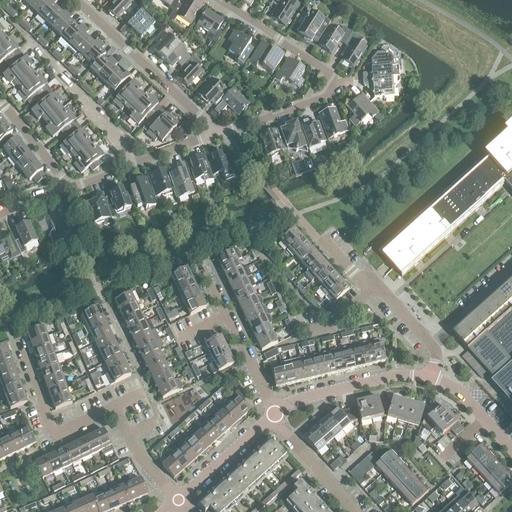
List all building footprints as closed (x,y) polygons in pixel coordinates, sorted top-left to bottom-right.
[(22,0),(22,1),(30,8),(37,0),(22,0)] [(37,0),(30,8),(38,15),(52,0),(37,0)] [(52,0),(38,15),(46,23),(58,10),(53,6),(57,2),(55,0),(52,0)] [(125,0),(110,0),(109,2),(113,6),(108,11),(117,20),(130,5),(125,0)] [(167,7),(173,11),(178,4),(180,0),(159,0),(168,6),(167,7)] [(178,4),(173,11),(169,17),(174,21),(177,16),(190,25),(202,6),(193,0),(186,0),(182,7),(178,4)] [(277,7),(272,14),(270,17),(285,27),(299,5),(290,0),(273,0),(271,4),(277,7)] [(46,23),(54,30),(69,13),(66,10),(62,14),(58,10),(46,23)] [(127,26),(141,39),(155,25),(141,11),(127,26)] [(206,38),(216,44),(222,33),(217,30),(223,21),(206,11),(198,24),(210,32),(206,38)] [(54,30),(62,38),(74,25),(69,21),(73,17),(69,13),(54,30)] [(303,41),(306,42),(306,41),(310,44),(312,40),(317,43),(330,22),(325,19),(323,22),(310,13),(307,18),(306,20),(302,26),(299,25),(296,31),(298,32),(297,34),(304,39),(303,41)] [(62,38),(70,45),(86,28),(82,25),(78,29),(74,25),(62,38)] [(339,42),(344,45),(352,33),(343,27),(340,33),(330,27),(318,46),(331,54),(339,42)] [(70,45),(78,53),(90,40),(85,36),(89,31),(86,28),(70,45)] [(228,52),(236,57),(235,58),(236,60),(238,61),(237,63),(242,67),(253,50),(248,47),(251,42),(234,32),(228,41),(233,44),(228,52)] [(352,33),(344,45),(349,48),(341,60),(354,68),(366,48),(360,45),(363,39),(353,32),(352,33)] [(161,61),(162,61),(177,45),(168,36),(167,37),(162,33),(154,41),(161,47),(156,50),(161,61)] [(36,40),(41,44),(44,40),(40,36),(36,40)] [(0,41),(0,48),(11,62),(14,60),(10,55),(19,49),(11,39),(8,42),(5,38),(0,41)] [(78,53),(86,60),(101,43),(98,40),(94,44),(90,40),(78,53)] [(86,60),(93,66),(93,67),(102,57),(103,58),(106,55),(101,50),(105,46),(101,43),(86,60)] [(250,62),(256,66),(257,65),(272,74),(284,56),(274,49),(273,51),(261,44),(250,62)] [(177,45),(162,61),(173,66),(175,61),(182,67),(190,59),(185,54),(186,53),(177,45)] [(0,63),(4,60),(8,65),(11,62),(0,48),(0,63)] [(362,74),(363,80),(399,78),(398,67),(397,66),(393,66),(392,59),(386,53),(377,54),(371,60),(372,68),(371,68),(371,73),(363,73),(362,74)] [(179,79),(188,88),(201,73),(198,69),(202,65),(192,56),(182,67),(187,71),(179,79)] [(11,62),(25,80),(33,74),(30,69),(33,67),(26,57),(17,64),(14,60),(11,62)] [(90,70),(98,78),(114,61),(111,57),(107,62),(103,58),(102,57),(93,67),(93,66),(90,70)] [(98,78),(106,85),(118,72),(114,68),(118,64),(114,61),(98,78)] [(13,82),(17,87),(25,80),(11,62),(8,65),(11,69),(3,76),(10,85),(13,82)] [(274,79),(280,83),(283,79),(299,89),(304,82),(299,78),(305,69),(293,62),(288,69),(283,66),(274,79)] [(116,91),(119,88),(122,85),(130,76),(126,72),(122,76),(118,72),(106,85),(114,93),(116,91)] [(25,80),(39,98),(43,95),(39,91),(47,84),(40,75),(37,78),(33,74),(25,80)] [(399,78),(363,80),(363,86),(365,87),(368,87),(368,88),(372,91),(373,91),(374,99),(382,99),(384,100),(385,98),(394,98),(393,89),(399,82),(399,78)] [(33,96),(36,100),(39,98),(25,80),(17,87),(20,91),(17,93),(24,103),(33,96)] [(198,94),(208,105),(211,102),(216,106),(228,92),(224,88),(222,89),(212,80),(198,94)] [(119,88),(136,104),(143,96),(139,92),(142,89),(133,81),(126,89),(122,85),(119,88)] [(124,107),(129,111),(136,104),(119,88),(116,91),(120,95),(113,102),(122,110),(124,107)] [(214,111),(219,115),(227,106),(238,116),(248,105),(233,91),(214,111)] [(39,98),(53,116),(62,109),(58,105),(62,102),(54,93),(46,100),(43,95),(39,98)] [(136,104),(152,119),(155,116),(151,113),(158,105),(150,97),(147,100),(143,96),(136,104)] [(42,118),(45,122),(53,116),(39,98),(36,100),(40,105),(31,111),(39,121),(42,118)] [(349,120),(355,127),(360,123),(360,124),(361,123),(361,122),(369,115),(372,119),(379,113),(376,110),(371,105),(368,101),(363,105),(357,99),(347,108),(354,116),(349,120)] [(145,118),(150,122),(152,119),(136,104),(129,111),(132,115),(130,118),(138,126),(145,118)] [(53,116),(68,134),(71,131),(67,127),(76,120),(69,111),(65,114),(62,109),(53,116)] [(319,115),(328,140),(343,134),(349,132),(345,122),(340,124),(334,110),(319,115)] [(155,116),(152,119),(171,137),(176,131),(174,130),(176,128),(172,124),(175,120),(166,113),(159,120),(155,116)] [(61,132),(65,136),(68,134),(53,116),(45,122),(49,127),(46,129),(53,138),(61,132)] [(152,119),(150,122),(154,126),(146,134),(155,142),(158,138),(162,143),(164,141),(166,142),(171,137),(152,119)] [(299,124),(308,150),(311,156),(327,150),(325,144),(324,143),(325,143),(318,123),(312,125),(310,120),(299,124)] [(297,150),(306,152),(307,153),(296,122),(280,128),(287,149),(288,149),(295,150),(296,152),(298,152),(297,150)] [(6,124),(0,129),(0,142),(12,133),(6,124)] [(266,135),(260,137),(267,157),(269,156),(271,158),(278,154),(277,153),(282,152),(283,154),(285,155),(286,154),(277,127),(270,129),(270,130),(265,134),(266,135)] [(68,134),(82,151),(90,145),(87,141),(90,138),(83,129),(74,135),(71,131),(68,134)] [(508,135),(483,158),(506,184),(511,189),(511,129),(507,134),(508,135)] [(70,153),(74,158),(82,151),(68,134),(65,136),(68,140),(60,147),(67,156),(70,153)] [(3,149),(10,157),(24,146),(17,138),(3,149)] [(90,145),(82,151),(96,169),(99,167),(96,162),(104,156),(97,147),(93,149),(90,145)] [(10,157),(16,165),(30,154),(24,146),(10,157)] [(82,151),(74,158),(77,162),(74,165),(81,174),(90,167),(93,172),(96,169),(82,151)] [(213,162),(208,164),(212,176),(221,173),(223,174),(223,176),(223,178),(224,178),(225,181),(236,177),(232,168),(229,170),(226,163),(228,162),(226,158),(223,159),(220,153),(211,157),(213,162)] [(16,165),(23,173),(36,162),(30,154),(16,165)] [(212,176),(208,164),(205,156),(190,161),(193,170),(191,171),(195,181),(202,179),(204,182),(205,183),(214,180),(212,176)] [(478,162),(442,195),(465,220),(475,212),(476,212),(483,206),(482,205),(494,195),(502,188),(506,184),(483,158),(478,162)] [(36,162),(23,173),(29,181),(33,179),(37,184),(46,178),(41,172),(43,171),(36,162)] [(306,164),(308,171),(315,168),(313,162),(306,164)] [(307,172),(304,166),(293,170),(295,176),(307,172)] [(155,197),(161,195),(162,197),(163,197),(164,197),(172,195),(168,185),(170,184),(170,183),(168,178),(166,179),(163,171),(147,177),(155,197)] [(173,192),(174,194),(174,196),(176,195),(178,198),(194,192),(187,173),(181,176),(179,171),(169,175),(175,192),(173,192)] [(136,181),(137,185),(130,188),(135,201),(134,201),(135,203),(136,203),(137,208),(144,205),(146,209),(156,206),(145,178),(136,181)] [(11,182),(5,185),(11,197),(16,194),(11,182)] [(112,203),(107,205),(112,219),(117,217),(118,216),(118,215),(118,213),(123,211),(123,212),(125,211),(125,210),(131,208),(127,196),(125,196),(122,188),(117,190),(117,188),(114,189),(113,190),(113,192),(113,193),(110,194),(113,201),(111,201),(112,203)] [(112,219),(107,205),(102,193),(96,196),(97,199),(87,203),(89,209),(88,212),(90,217),(91,216),(94,224),(103,221),(104,225),(107,226),(113,223),(112,219)] [(191,198),(194,204),(200,202),(198,195),(191,198)] [(435,201),(411,222),(417,228),(435,248),(445,239),(445,240),(452,233),(463,222),(465,220),(442,195),(435,201)] [(411,222),(379,251),(379,252),(388,261),(391,264),(395,269),(401,276),(402,277),(414,266),(415,267),(422,261),(421,260),(435,248),(417,228),(411,222)] [(20,239),(15,242),(20,255),(21,255),(26,252),(24,247),(37,242),(29,223),(16,229),(20,239)] [(281,241),(288,249),(301,237),(295,229),(281,241)] [(3,234),(0,235),(0,256),(6,254),(13,259),(21,255),(20,255),(15,242),(12,236),(5,239),(3,234)] [(288,249),(295,256),(308,244),(301,237),(288,249)] [(295,256),(301,264),(315,252),(308,244),(295,256)] [(217,259),(221,269),(237,261),(242,259),(238,249),(217,259)] [(301,264),(309,272),(322,260),(315,252),(301,264)] [(309,272),(315,279),(329,267),(322,260),(309,272)] [(221,269),(226,278),(242,270),(237,261),(221,269)] [(315,279),(322,287),(335,275),(329,267),(315,279)] [(226,278),(230,287),(251,277),(252,277),(247,268),(242,270),(226,278)] [(171,277),(175,286),(191,278),(187,269),(171,277)] [(318,290),(325,298),(342,283),(335,275),(322,287),(318,290)] [(230,287),(234,296),(251,289),(255,287),(251,277),(230,287)] [(175,286),(180,296),(196,288),(191,278),(175,286)] [(342,283),(325,298),(332,306),(349,291),(342,283)] [(503,291),(499,295),(506,302),(510,307),(511,305),(511,291),(508,287),(507,287),(507,288),(503,291)] [(180,296),(185,306),(201,298),(196,288),(180,296)] [(234,296),(239,306),(255,298),(251,289),(234,296)] [(115,302),(119,312),(136,304),(131,294),(115,302)] [(494,298),(490,302),(490,303),(491,302),(497,310),(502,315),(509,308),(510,307),(506,302),(499,295),(498,296),(495,299),(494,298)] [(239,306),(243,315),(262,306),(262,305),(263,304),(263,302),(261,299),(260,298),(258,297),(258,296),(255,298),(239,306)] [(201,298),(185,306),(190,317),(206,309),(201,298)] [(486,306),(482,310),(489,317),(493,322),(500,316),(502,315),(497,310),(491,302),(490,303),(489,304),(486,306)] [(119,312),(124,322),(140,314),(136,304),(119,312)] [(500,316),(493,322),(492,324),(485,330),(483,332),(476,338),(474,340),(465,348),(467,349),(466,349),(469,352),(489,374),(495,382),(506,393),(511,400),(511,401),(510,404),(511,406),(511,305),(510,307),(509,308),(502,315),(500,316)] [(243,315),(248,324),(267,315),(267,314),(267,313),(267,311),(266,308),(264,307),(263,306),(262,306),(243,315)] [(82,315),(87,325),(103,317),(98,307),(82,315)] [(477,314),(473,317),(473,318),(474,318),(480,325),(485,330),(492,324),(493,322),(489,317),(482,310),(480,311),(478,314),(477,314)] [(124,322),(129,332),(145,324),(145,323),(140,314),(124,322)] [(248,324),(252,333),(268,325),(269,326),(271,324),(272,322),(272,320),(270,317),(269,316),(267,315),(248,324)] [(73,326),(71,320),(69,317),(65,318),(69,328),(73,326)] [(87,325),(92,335),(108,327),(103,317),(87,325)] [(468,322),(464,326),(471,333),(476,338),(483,332),(485,330),(480,325),(474,318),(473,318),(472,319),(468,322)] [(129,332),(133,341),(154,331),(150,321),(145,323),(145,324),(129,332)] [(252,333),(257,342),(273,335),(269,326),(268,325),(252,333)] [(455,334),(454,335),(455,336),(461,343),(465,348),(474,340),(476,338),(471,333),(464,326),(463,327),(459,331),(459,330),(454,334),(455,334)] [(92,335),(96,345),(112,337),(108,327),(92,335)] [(27,334),(30,344),(47,337),(44,328),(27,334)] [(133,341),(138,351),(160,341),(155,330),(154,331),(133,341)] [(273,335),(257,342),(261,352),(277,344),(273,335)] [(30,344),(34,353),(51,347),(47,337),(30,344)] [(96,345),(101,354),(117,347),(112,337),(96,345)] [(205,345),(209,355),(225,347),(221,337),(205,345)] [(138,351),(143,361),(159,353),(164,351),(163,349),(162,348),(163,347),(160,341),(138,351)] [(371,344),(370,344),(375,365),(385,362),(380,342),(377,341),(374,341),(372,342),(371,344)] [(361,347),(360,347),(365,367),(375,365),(370,344),(368,344),(366,343),(363,344),(362,345),(361,347)] [(351,349),(350,349),(355,370),(365,367),(360,347),(360,345),(350,348),(351,349)] [(0,359),(9,356),(6,346),(0,348),(0,359)] [(34,353),(37,363),(54,357),(51,347),(34,353)] [(101,354),(106,364),(122,356),(117,347),(101,354)] [(209,355),(214,363),(214,364),(230,356),(225,347),(209,355)] [(342,354),(341,354),(345,372),(355,370),(350,349),(348,348),(346,348),(344,349),(342,350),(341,351),(342,354)] [(278,356),(277,351),(277,349),(263,356),(266,362),(278,356)] [(143,361),(148,371),(164,363),(159,353),(143,361)] [(321,356),(325,377),(335,374),(331,357),(331,354),(330,354),(329,353),(327,353),(323,354),(322,355),(321,356)] [(488,374),(468,353),(463,358),(482,379),(488,374)] [(341,354),(331,357),(335,374),(345,372),(341,354)] [(311,359),(310,359),(315,379),(325,377),(321,356),(320,356),(319,356),(317,355),(314,356),(312,357),(311,359)] [(0,369),(13,365),(9,356),(0,359),(0,369)] [(106,364),(110,374),(126,366),(122,356),(106,364)] [(214,364),(214,363),(209,366),(213,375),(218,373),(219,374),(235,366),(230,356),(214,364)] [(37,363),(41,373),(58,366),(54,357),(37,363)] [(302,361),(301,361),(305,381),(315,379),(310,359),(309,358),(307,358),(304,358),(303,359),(302,361)] [(300,359),(290,361),(295,384),(305,381),(301,361),(300,359)] [(282,369),(281,369),(285,386),(295,384),(290,361),(280,364),(282,369)] [(148,371),(152,380),(169,372),(164,363),(148,371)] [(0,369),(0,381),(17,375),(13,365),(0,369)] [(41,373),(45,382),(62,376),(58,366),(41,373)] [(110,374),(105,376),(110,387),(131,376),(126,366),(110,374)] [(285,386),(281,369),(271,371),(275,389),(285,386)] [(152,380),(157,390),(173,382),(169,372),(152,380)] [(0,381),(4,391),(20,384),(17,375),(0,381)] [(45,382),(48,391),(65,385),(62,376),(45,382)] [(173,382),(157,390),(162,401),(178,393),(178,392),(182,390),(182,389),(182,388),(182,386),(181,383),(179,382),(178,381),(177,380),(173,382)] [(4,391),(7,401),(24,394),(20,384),(4,391)] [(48,391),(52,401),(69,395),(65,385),(48,391)] [(231,405),(230,405),(242,419),(250,412),(241,401),(245,398),(241,390),(227,401),(231,405)] [(502,396),(510,404),(511,401),(511,400),(506,393),(502,396)] [(24,394),(7,401),(11,411),(28,404),(24,394)] [(69,395),(52,401),(56,411),(73,405),(69,395)] [(378,398),(367,401),(372,421),(383,419),(384,419),(385,406),(379,406),(378,398)] [(390,406),(385,406),(384,419),(386,419),(397,422),(403,402),(392,399),(390,406)] [(357,409),(360,420),(361,424),(372,421),(367,401),(356,404),(357,409)] [(413,405),(403,402),(397,422),(407,425),(413,405)] [(230,405),(223,412),(235,425),(242,419),(230,405)] [(430,410),(413,405),(407,425),(418,428),(421,419),(424,420),(425,420),(430,410)] [(436,412),(430,410),(425,420),(424,420),(422,425),(429,433),(434,429),(435,429),(449,416),(442,407),(436,412)] [(354,422),(351,410),(340,413),(335,408),(327,415),(345,435),(353,428),(348,423),(354,422)] [(357,409),(351,410),(354,422),(360,420),(357,409)] [(223,412),(216,419),(228,432),(235,425),(223,412)] [(208,425),(208,426),(220,439),(228,432),(216,419),(212,415),(205,421),(208,425)] [(345,435),(327,415),(319,422),(334,439),(339,444),(347,437),(345,435)] [(463,431),(449,416),(435,429),(434,429),(442,438),(449,431),(456,438),(463,431)] [(319,423),(311,430),(326,447),(334,439),(319,423)] [(208,426),(200,432),(212,446),(220,439),(208,426)] [(28,429),(18,434),(26,450),(36,445),(28,429)] [(326,447),(311,430),(302,438),(317,454),(326,447)] [(103,431),(93,435),(101,452),(103,456),(113,451),(103,431)] [(200,432),(193,439),(205,453),(212,446),(200,432)] [(0,436),(0,445),(7,459),(16,454),(8,439),(6,434),(0,436)] [(18,434),(8,439),(16,454),(26,450),(18,434)] [(93,435),(84,440),(91,456),(101,452),(93,435)] [(193,439),(185,446),(197,459),(205,453),(193,439)] [(84,440),(74,445),(82,461),(91,456),(84,440)] [(206,511),(209,510),(210,511),(224,511),(286,457),(272,442),(199,508),(202,511),(206,511)] [(74,445),(64,449),(72,466),(82,461),(74,445)] [(185,446),(178,453),(190,466),(197,459),(185,446)] [(422,446),(418,450),(423,454),(427,451),(422,446)] [(466,461),(473,469),(489,454),(483,446),(466,461)] [(64,449),(54,454),(62,470),(72,466),(64,449)] [(178,453),(170,460),(182,473),(190,466),(178,453)] [(375,467),(382,476),(399,461),(391,453),(379,463),(375,467)] [(54,454),(45,459),(52,475),(62,470),(54,454)] [(367,458),(375,467),(379,463),(371,454),(367,458)] [(473,469),(479,476),(496,461),(489,454),(473,469)] [(371,471),(375,467),(367,458),(363,462),(371,471)] [(52,475),(45,459),(34,464),(42,480),(52,475)] [(182,473),(170,460),(162,467),(174,480),(182,473)] [(342,465),(338,461),(330,468),(334,472),(342,465)] [(382,476),(389,483),(406,469),(399,461),(382,476)] [(479,476),(486,483),(502,468),(496,461),(479,476)] [(366,475),(371,471),(363,462),(358,466),(366,475)] [(362,479),(366,475),(358,466),(354,471),(362,479)] [(486,483),(493,490),(509,475),(502,468),(486,483)] [(389,483),(397,492),(413,477),(406,469),(389,483)] [(361,480),(362,479),(354,471),(349,475),(357,484),(361,480)] [(511,478),(509,475),(493,490),(499,497),(511,485),(511,478)] [(397,492),(404,500),(421,485),(413,477),(397,492)] [(141,480),(131,484),(138,500),(147,496),(141,480)] [(112,492),(119,508),(128,504),(121,488),(120,484),(110,488),(112,492)] [(131,484),(121,488),(128,504),(138,500),(131,484)] [(287,502),(296,511),(323,511),(299,485),(293,490),(296,494),(287,502)] [(421,485),(404,500),(411,508),(428,493),(421,485)] [(112,492),(102,496),(108,511),(109,511),(119,508),(112,492)] [(434,493),(430,496),(435,501),(439,498),(434,493)] [(464,494),(458,499),(457,499),(468,511),(476,511),(479,510),(464,494)] [(377,495),(372,499),(379,507),(384,503),(377,495)] [(451,505),(450,506),(456,511),(468,511),(457,499),(458,499),(454,495),(448,501),(451,505)] [(475,499),(478,503),(483,499),(480,495),(475,499)] [(108,511),(102,496),(93,500),(97,511),(108,511)] [(93,498),(83,502),(82,502),(86,511),(97,511),(93,500),(93,498)] [(74,506),(73,506),(75,511),(86,511),(82,502),(83,502),(82,500),(73,504),(74,506)]
